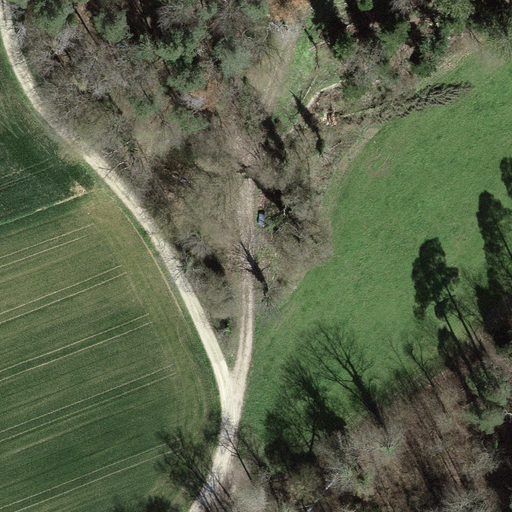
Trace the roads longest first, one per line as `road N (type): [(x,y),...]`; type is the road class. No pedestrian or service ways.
road 1 (track): [(224,408),(217,366),(189,298),(54,115),(10,29),(8,0)]
road 2 (track): [(245,171),(245,325),(224,408)]
road 3 (track): [(302,0),(245,171)]
road 4 (track): [(256,0),(241,26),(232,76),(231,129),(245,171)]
